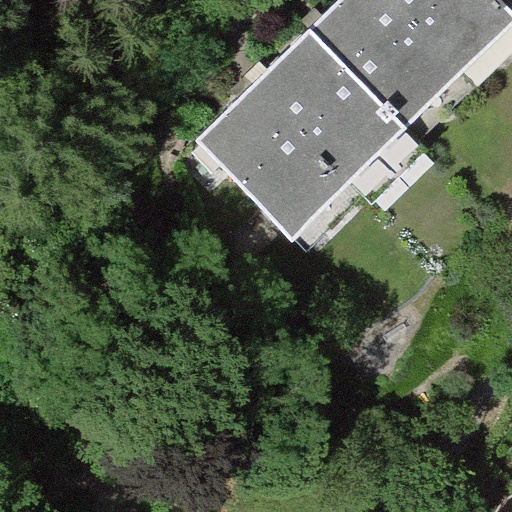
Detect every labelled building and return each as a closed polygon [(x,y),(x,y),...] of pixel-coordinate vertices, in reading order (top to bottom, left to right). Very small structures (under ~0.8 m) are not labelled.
[(382,0),(345,0),(309,35),(405,136),(461,82),(382,0)] [(511,34),(511,17),(495,0),(382,0),(461,82),(511,34)] [(511,0),(495,0),(511,17),(511,0)] [(349,190),(405,136),(309,35),(252,89),(349,190)] [(290,245),(349,190),(252,89),(194,144),(290,245)]
